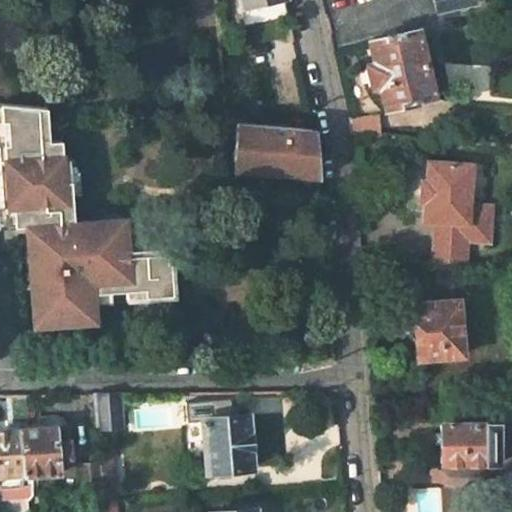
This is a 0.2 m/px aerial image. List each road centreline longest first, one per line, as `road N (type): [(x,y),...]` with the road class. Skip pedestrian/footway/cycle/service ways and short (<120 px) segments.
road 1 (unclassified): [(361,367),(339,138),(307,0)]
road 2 (unclassified): [(0,384),(315,379),(361,367)]
road 3 (unclassified): [(370,511),(361,367)]
